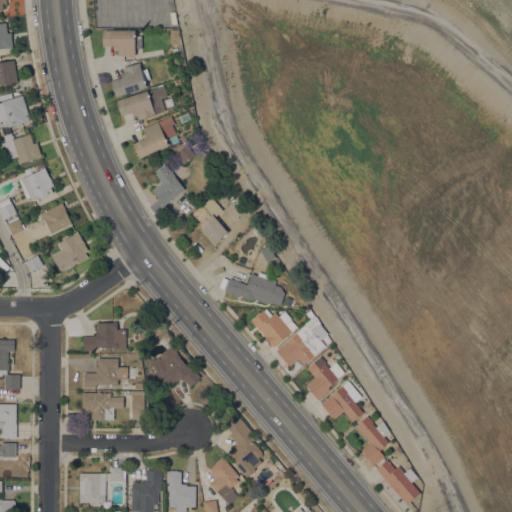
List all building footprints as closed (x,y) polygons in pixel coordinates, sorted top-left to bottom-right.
[(0,22),(6,22),(7,33),(11,32),(13,47),(7,48),(7,47),(0,47),(0,22)] [(102,29),(135,29),(135,55),(118,55),(118,49),(114,49),(114,46),(102,46),(102,29)] [(0,61),(13,59),(17,81),(0,83),(0,61)] [(110,80),(121,77),(120,73),(123,72),(122,67),(139,62),(142,69),(147,68),(150,78),(144,80),(146,86),(115,96),(110,80)] [(167,95),(161,97),(165,110),(155,113),(155,114),(138,119),(137,114),(133,115),(132,112),(121,115),(116,99),(164,85),(167,95)] [(3,135),(0,135),(0,127),(2,127),(2,128),(8,126),(7,124),(6,124),(5,119),(0,120),(0,102),(22,95),(30,119),(10,126),(12,132),(11,132),(11,133),(3,135)] [(132,143),(145,137),(146,135),(142,128),(170,115),(174,123),(172,124),(176,134),(179,141),(172,144),(170,139),(166,141),(168,144),(139,157),(132,143)] [(11,133),(13,138),(30,133),(33,142),(37,141),(41,155),(19,162),(17,155),(10,157),(3,135),(11,133)] [(175,152),(186,144),(194,154),(184,163),(175,152)] [(165,204),(169,209),(159,217),(150,204),(158,198),(152,189),(161,182),(158,179),(159,178),(153,170),(164,162),(184,188),(165,204)] [(18,179),(44,167),(49,177),(50,177),(54,185),(50,186),(52,191),(35,199),(35,198),(29,200),(28,197),(27,198),(18,179)] [(211,196),(222,209),(214,216),(227,231),(215,242),(199,224),(201,223),(192,212),(211,196)] [(0,208),(0,200),(8,197),(11,202),(16,213),(4,218),(0,208)] [(61,202),(71,223),(50,233),(43,217),(41,218),(39,213),(61,202)] [(18,218),(21,224),(25,222),(27,227),(12,234),(7,223),(18,218)] [(51,254),(61,249),(57,242),(77,231),(87,249),(84,251),(87,256),(64,269),(58,268),(51,254)] [(37,254),(42,264),(31,271),(25,260),(37,254)] [(252,298),(252,299),(243,296),(238,295),(237,297),(233,295),(233,294),(229,293),(225,292),(230,278),(247,284),(251,272),(257,275),(259,271),(268,275),(268,277),(276,280),(275,284),(280,286),(284,292),(280,305),(268,301),(267,303),(252,298)] [(286,296),(292,298),(289,305),(283,303),(286,296)] [(251,320),(263,310),(264,312),(267,309),(271,314),(275,311),(278,315),(285,310),(291,318),(291,319),(297,326),(273,346),(251,320)] [(314,315),(309,318),(305,313),(310,309),(314,315)] [(315,316),(319,324),(312,330),(325,345),(304,364),(298,357),(289,365),(276,349),(315,316)] [(125,348),(112,348),(112,347),(99,347),(94,347),(94,350),(83,350),(83,335),(95,335),(95,329),(96,329),(96,321),(113,321),(116,321),(116,329),(125,329),(125,348)] [(0,338),(14,339),(14,350),(7,350),(7,363),(9,363),(9,369),(8,369),(7,374),(20,374),(20,389),(4,388),(4,373),(2,373),(2,375),(0,375),(0,338)] [(171,344),(178,352),(178,353),(180,356),(179,356),(190,369),(193,367),(200,376),(189,386),(182,376),(177,380),(176,380),(170,385),(162,376),(158,380),(152,373),(157,370),(150,362),(171,344)] [(320,355),(326,362),(325,362),(329,367),(335,361),(344,372),(337,377),(338,378),(328,387),(330,389),(318,399),(308,388),(309,388),(305,384),(314,376),(306,367),(320,355)] [(118,357),(118,368),(116,368),(116,376),(117,376),(117,384),(95,384),(95,387),(83,386),(83,372),(95,372),(96,366),(98,366),(98,364),(97,364),(97,358),(98,358),(98,357),(118,357)] [(341,385),(342,385),(348,380),(361,396),(354,402),(363,412),(352,421),(343,411),(334,419),(320,403),(341,385)] [(144,391),(143,419),(131,419),(131,391),(144,391)] [(111,392),(110,394),(110,396),(123,396),(123,407),(114,407),(114,419),(91,419),(91,410),(81,410),(82,392),(111,392)] [(368,401),(372,406),(367,410),(363,405),(368,401)] [(0,403),(16,403),(16,423),(16,437),(1,437),(1,423),(4,423),(4,420),(0,420),(0,403)] [(227,454),(233,449),(232,447),(237,443),(230,436),(229,437),(228,435),(231,432),(225,424),(237,413),(240,417),(239,417),(251,431),(249,433),(255,439),(253,441),(262,452),(261,453),(262,454),(258,457),(261,461),(253,468),(255,469),(246,477),(227,454)] [(355,425),(367,415),(373,421),(372,422),(375,426),(382,421),(389,431),(383,436),(388,442),(379,450),(384,455),(373,465),(360,449),(369,441),(355,425)] [(0,445),(1,445),(1,441),(16,441),(16,456),(1,456),(1,452),(0,452),(0,445)] [(238,495),(228,503),(210,483),(215,479),(213,477),(215,475),(209,468),(215,463),(214,462),(222,456),(239,475),(236,477),(238,480),(231,487),(238,495)] [(420,492),(406,504),(376,468),(386,458),(395,468),(398,465),(404,472),(409,467),(417,476),(411,482),(420,492)] [(110,466),(124,466),(125,480),(123,480),(110,480),(110,466)] [(152,511),(139,511),(139,509),(131,509),(131,483),(133,483),(133,482),(138,482),(138,483),(140,483),(140,481),(146,481),(146,469),(161,469),(161,491),(158,491),(158,503),(152,503),(152,510),(152,511)] [(169,483),(166,483),(166,471),(170,471),(170,470),(177,470),(177,471),(181,471),(181,483),(186,483),(186,485),(195,485),(195,506),(186,506),(186,511),(175,511),(175,506),(169,506),(169,483)] [(79,472),(99,472),(99,480),(105,480),(105,502),(79,502),(79,472)] [(0,492),(0,499),(15,499),(15,511),(0,511),(0,479),(1,480),(1,492),(0,492)] [(204,511),(203,501),(215,499),(217,511),(204,511)] [(294,511),(313,511),(307,503),(294,511)]
